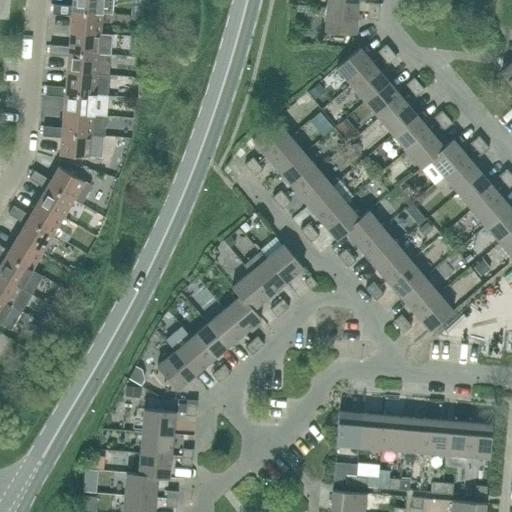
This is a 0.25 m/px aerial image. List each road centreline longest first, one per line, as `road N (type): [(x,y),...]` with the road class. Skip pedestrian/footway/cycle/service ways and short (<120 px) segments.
road 1 (tertiary): [(12,510),(165,235),(248,0)]
road 2 (residential): [(261,455),(213,400),(222,384),(322,302),(360,300)]
road 3 (residential): [(36,0),(22,156),(0,194)]
road 4 (residential): [(360,300),(330,266),(307,255),(244,179)]
road 5 (residential): [(261,455),(304,421),(336,378),(383,379)]
road 6 (residential): [(511,388),(383,379)]
road 7 (residential): [(511,157),(425,62)]
